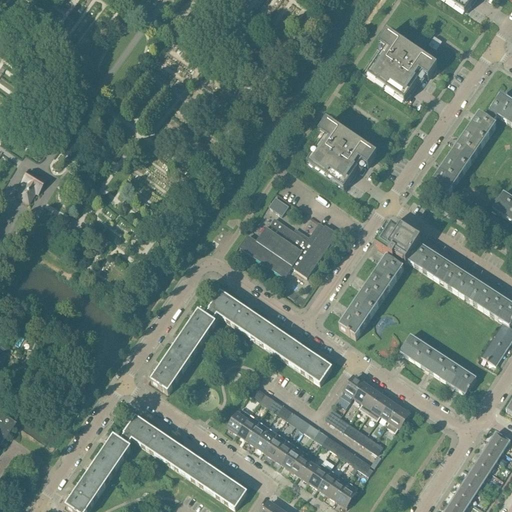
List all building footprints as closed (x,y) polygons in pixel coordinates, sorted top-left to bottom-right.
[(440,0),(465,17),(476,0),(440,0)] [(404,105),(418,85),(422,79),(429,83),(437,70),(387,36),(379,49),(385,53),(367,79),(404,105)] [(442,45),(434,39),(428,48),(436,53),(442,45)] [(479,118),(474,126),(470,132),(487,143),(496,129),(493,127),(496,122),(497,120),(501,123),(511,106),(511,105),(501,98),(489,115),(490,116),(486,122),(479,118)] [(511,106),(501,123),(511,129),(511,106)] [(344,193),(358,173),(362,167),(368,171),(377,159),(327,124),(318,137),(325,141),(307,167),(344,193)] [(470,132),(456,152),(451,160),(467,171),(487,143),(470,132)] [(103,149),(108,143),(100,137),(96,142),(103,149)] [(451,160),(438,179),(432,188),(448,199),(467,171),(451,160)] [(18,196),(20,197),(30,203),(35,195),(38,197),(45,184),(28,173),(20,186),(23,188),(18,196)] [(492,212),(501,218),(505,221),(511,210),(511,200),(503,195),(492,212)] [(289,209),(276,200),(269,210),(282,219),(289,209)] [(307,244),(293,234),(275,221),(267,232),(266,231),(257,244),(248,238),(240,251),(284,281),(291,270),(307,281),(337,237),(325,229),(319,226),(309,240),(307,244)] [(67,230),(64,235),(79,245),(83,237),(75,233),(74,234),(70,232),(67,230)] [(395,235),(390,232),(388,235),(377,251),(389,259),(388,259),(393,262),(394,260),(396,261),(396,262),(403,266),(405,267),(406,268),(407,265),(418,248),(421,245),(401,232),(397,237),(395,236),(395,235)] [(69,242),(65,248),(78,255),(81,250),(69,242)] [(418,248),(407,265),(417,271),(433,282),(444,264),(418,248)] [(377,275),(394,286),(403,272),(386,261),(377,275)] [(470,281),(451,269),(444,264),(433,282),(458,298),(470,281)] [(358,303),(375,314),(394,286),(377,275),(358,303)] [(495,297),(477,286),(470,281),(458,298),(484,315),(495,297)] [(199,316),(193,324),(189,330),(206,341),(220,320),(220,321),(232,304),(221,296),(209,313),(210,313),(205,320),(199,316)] [(511,327),(511,308),(502,302),(495,297),(484,315),(502,327),(502,326),(510,331),(511,327)] [(375,314),(358,303),(345,322),(339,331),(356,342),(375,314)] [(257,321),(239,309),(232,304),(220,321),(245,337),(257,321)] [(282,338),(264,325),(257,321),(245,337),(270,354),(282,338)] [(502,326),(502,327),(492,343),(507,353),(511,344),(511,332),(510,331),(502,326)] [(189,330),(175,351),(170,358),(187,369),(206,341),(189,330)] [(307,355),(289,342),(282,338),(270,354),(295,371),(307,355)] [(399,356),(408,362),(413,364),(424,347),(411,339),(399,356)] [(496,369),(507,353),(492,343),(481,360),(496,369)] [(413,364),(434,378),(439,382),(450,364),(424,347),(413,364)] [(332,371),(313,359),(307,355),(295,371),(320,388),(332,371)] [(170,358),(157,377),(151,386),(168,397),(187,369),(170,358)] [(29,360),(24,368),(33,374),(38,366),(29,361),(29,360)] [(439,382),(458,394),(465,399),(476,381),(450,364),(439,382)] [(350,406),(354,401),(363,387),(354,380),(344,395),(343,397),(341,400),(350,406)] [(363,387),(354,401),(362,407),(372,393),(363,387)] [(368,418),(369,416),(381,399),(372,393),(362,407),(359,412),(368,418)] [(381,399),(369,416),(368,418),(377,425),(380,420),(390,405),(381,399)] [(395,416),(399,411),(390,405),(380,420),(389,425),(389,426),(395,416)] [(399,411),(395,416),(389,426),(389,425),(385,430),(395,437),(398,432),(403,425),(405,426),(410,419),(399,411)] [(0,447),(16,425),(0,414),(0,447)] [(237,438),(247,423),(238,417),(228,431),(237,438)] [(114,441),(109,448),(104,455),(121,466),(131,452),(128,450),(132,443),(135,445),(147,428),(136,421),(124,438),(125,438),(120,445),(114,441)] [(247,423),(237,438),(246,444),(256,429),(247,423)] [(255,450),(268,430),(259,424),(256,429),(246,444),(255,450)] [(172,445),(154,433),(147,428),(135,445),(160,462),(172,445)] [(268,430),(255,450),(264,456),(274,441),(274,442),(278,437),(268,430)] [(489,446),(503,455),(509,445),(510,445),(495,435),(495,436),(496,436),(489,446)] [(273,462),(283,447),(286,442),(278,437),(274,442),(274,441),(264,456),(273,462)] [(282,468),(295,449),(286,442),(283,447),(273,462),(282,468)] [(197,462),(179,450),(172,445),(160,462),(185,479),(197,462)] [(503,455),(489,446),(483,456),(496,465),(503,455)] [(295,449),(282,468),(291,474),(301,460),(304,455),(295,449)] [(104,455),(90,475),(85,483),(102,494),(121,466),(104,455)] [(496,465),(483,456),(476,466),(490,475),(496,465)] [(300,480),(310,466),(301,460),(291,474),(300,480)] [(222,479),(204,467),(197,462),(185,479),(210,496),(222,479)] [(310,466),(300,480),(309,486),(319,472),(318,472),(310,466)] [(490,475),(476,466),(470,476),(483,485),(490,475)] [(318,492),(331,473),(322,467),(318,472),(319,472),(309,486),(318,492)] [(331,473),(318,492),(327,498),(337,484),(340,479),(331,473)] [(483,485),(470,476),(463,486),(477,495),(483,485)] [(236,511),(247,496),(229,484),(222,479),(210,496),(233,511),(236,511)] [(85,483),(72,502),(66,511),(68,511),(90,511),(102,494),(85,483)] [(345,490),(337,484),(327,498),(336,505),(345,490)] [(345,490),(336,505),(346,511),(352,505),(350,503),(355,496),(358,491),(349,485),(345,490)] [(495,485),(492,491),(497,494),(500,488),(495,485)] [(477,495),(463,486),(457,497),(470,505),(477,495)] [(465,511),(470,505),(457,497),(450,507),(458,511),(465,511)]
